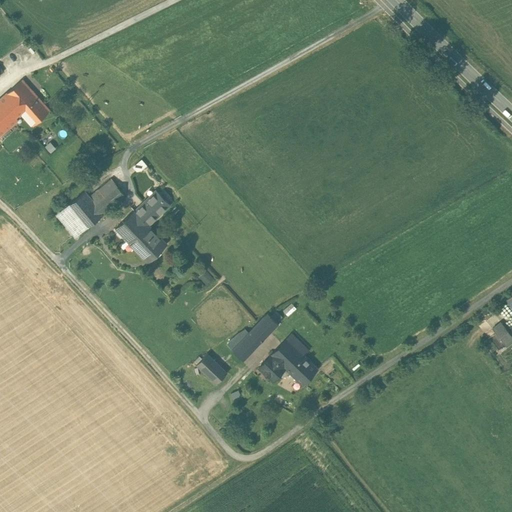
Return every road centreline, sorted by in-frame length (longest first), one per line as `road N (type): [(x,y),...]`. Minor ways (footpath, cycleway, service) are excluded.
road 1 (unclassified): [(511,282),(243,456),(0,203)]
road 2 (secondary): [(396,0),(511,110)]
